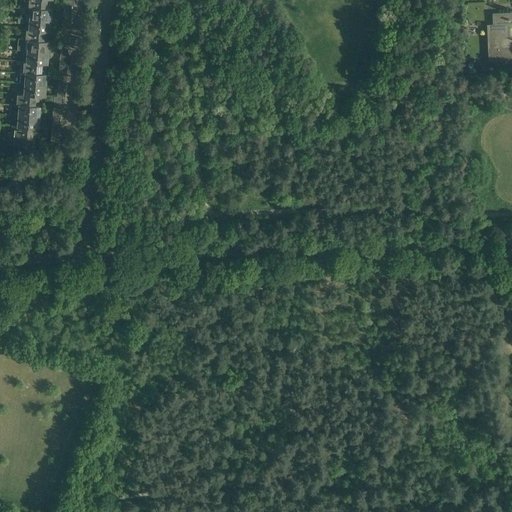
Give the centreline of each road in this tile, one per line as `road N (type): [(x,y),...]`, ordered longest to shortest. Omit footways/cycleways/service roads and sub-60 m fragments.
road 1 (unclassified): [(83,257),(511,241)]
road 2 (residential): [(89,186),(64,161),(80,0)]
road 3 (residential): [(89,186),(107,0)]
